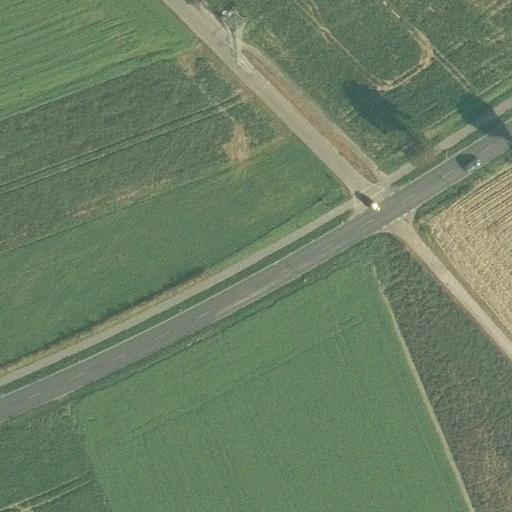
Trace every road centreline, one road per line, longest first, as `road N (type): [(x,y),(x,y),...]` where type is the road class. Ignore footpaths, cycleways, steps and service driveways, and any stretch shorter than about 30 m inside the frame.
road 1 (tertiary): [(0,410),(156,340),(384,210)]
road 2 (unclassified): [(171,0),(384,210)]
road 3 (unclassified): [(384,210),(511,354)]
road 4 (tertiary): [(384,210),(511,131)]
